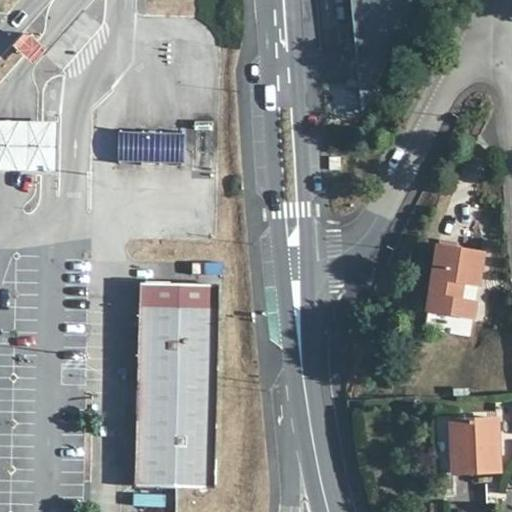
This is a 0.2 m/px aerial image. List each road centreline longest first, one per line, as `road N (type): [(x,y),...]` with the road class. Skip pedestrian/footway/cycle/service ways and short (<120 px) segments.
road 1 (residential): [(296,270),(368,232),(484,13)]
road 2 (residential): [(296,270),(276,0)]
road 3 (residential): [(331,511),(310,438),(296,270)]
